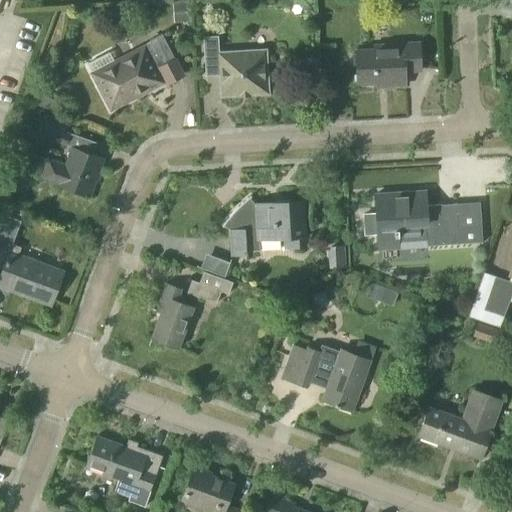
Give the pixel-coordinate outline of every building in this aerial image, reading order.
[(310,0),(298,0),(299,10),(311,9),(310,0)] [(196,23),(195,9),(181,10),(182,24),(196,23)] [(108,53),(87,64),(110,110),(135,97),(134,96),(147,89),(148,91),(164,83),(156,68),(174,59),(161,34),(149,41),(150,44),(114,62),(108,53)] [(216,36),(203,37),(206,75),(219,74),(220,97),(268,94),(265,50),(217,53),(216,36)] [(422,74),(421,43),(382,45),(383,49),(355,51),(357,85),(385,84),(385,87),(405,86),(404,74),(422,74)] [(53,111),(57,101),(42,95),(39,105),(53,111)] [(65,147),(69,134),(63,132),(66,123),(42,115),(35,136),(65,147)] [(90,197),(104,159),(71,147),(64,167),(48,160),(40,178),(58,186),(90,197)] [(374,214),(362,215),(363,236),(376,236),(377,253),(398,252),(398,248),(397,226),(425,224),(427,246),(457,244),(481,242),(479,202),(455,204),(426,206),(425,190),(373,193),(374,214)] [(255,204),(250,199),(251,197),(250,196),(237,207),(230,215),(221,226),(223,227),(224,225),(230,230),(231,256),(246,255),(246,251),(260,250),(259,239),(283,237),(284,249),(305,248),(302,202),(255,204)] [(0,268),(3,269),(0,277),(0,285),(50,304),(62,272),(18,255),(21,248),(0,240),(0,268)] [(191,282),(188,292),(215,302),(219,290),(227,293),(231,282),(203,272),(199,283),(192,281),(191,282)] [(483,309),(503,316),(511,291),(511,282),(494,277),(483,309)] [(178,347),(193,308),(176,302),(180,290),(165,285),(156,311),(160,312),(151,337),(178,347)] [(396,293),(385,288),(379,302),(391,306),(396,293)] [(495,344),(499,331),(476,325),(472,338),(495,344)] [(308,385),(325,391),(322,400),(352,411),(370,360),(340,350),(339,353),(322,347),(321,351),(308,346),(294,385),(306,389),(308,385)] [(481,455),(501,401),(473,391),(462,420),(429,407),(418,436),(458,450),(459,447),(481,455)] [(125,446),(97,436),(85,468),(117,480),(113,492),(129,498),(128,501),(144,507),(162,456),(136,446),(137,442),(128,439),(125,446)] [(181,501),(210,511),(242,511),(225,505),(232,484),(210,476),(211,473),(194,467),(181,501)] [(306,511),(293,507),(294,504),(271,496),(265,511),(306,511)]
